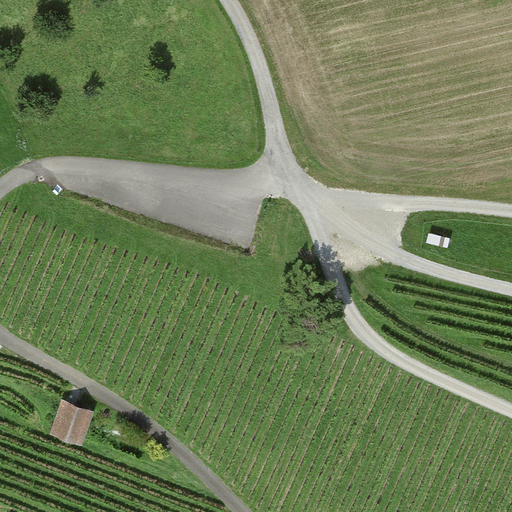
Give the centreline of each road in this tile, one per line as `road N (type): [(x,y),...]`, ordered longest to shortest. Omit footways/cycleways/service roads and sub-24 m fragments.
road 1 (track): [(288,182),(316,209),(327,253),(369,337),(511,413)]
road 2 (track): [(288,182),(334,198),(511,213)]
road 3 (track): [(511,285),(408,263),(316,209)]
road 4 (residential): [(227,0),(249,34),(288,182)]
